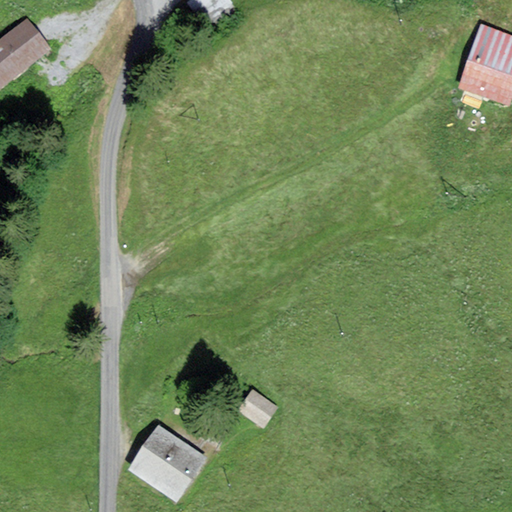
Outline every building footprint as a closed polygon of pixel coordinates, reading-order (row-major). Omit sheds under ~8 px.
[(205,26),(235,4),(231,0),(185,0),(205,26)] [(0,94),(52,52),(27,21),(0,43),(0,94)] [(511,92),(511,38),(483,28),(463,87),(509,102),(511,92)] [(276,406),(252,390),(239,409),(263,425),(276,406)] [(203,455),(157,427),(131,468),(177,497),(203,455)]
